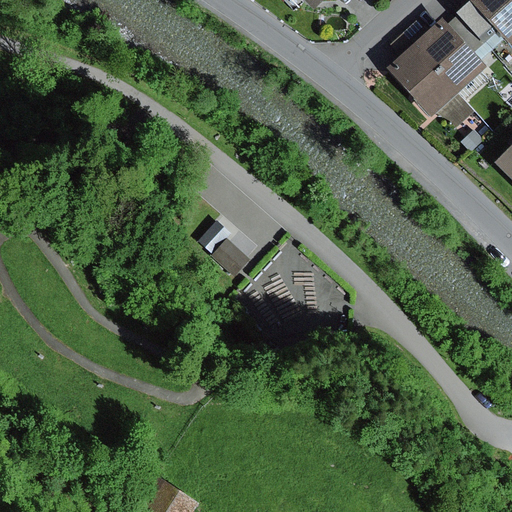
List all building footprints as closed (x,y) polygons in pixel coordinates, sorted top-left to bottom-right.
[(297,0),(311,14),(324,0),(297,0)] [(511,0),(465,0),(468,4),(495,33),(509,47),(511,44),(511,0)] [(495,33),(468,4),(453,17),(455,19),(444,29),(469,56),(495,33)] [(438,23),(413,46),(457,95),(482,72),(469,56),(444,29),(438,23)] [(434,115),(457,95),(413,46),(385,71),(429,120),(434,115)] [(471,112),(457,95),(434,115),(445,119),(454,128),(471,112)] [(473,132),(461,143),(470,153),(482,141),(473,132)] [(511,147),(493,166),(511,184),(511,147)] [(214,223),(197,243),(211,255),(229,235),(214,223)] [(226,241),(211,258),(234,278),(249,261),(226,241)] [(161,474),(137,511),(138,511),(191,511),(200,499),(161,474)]
